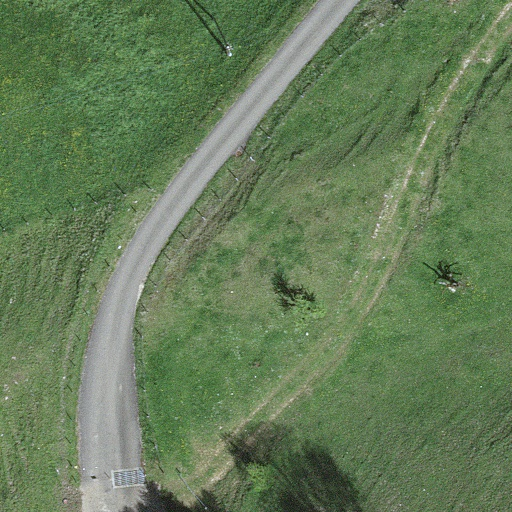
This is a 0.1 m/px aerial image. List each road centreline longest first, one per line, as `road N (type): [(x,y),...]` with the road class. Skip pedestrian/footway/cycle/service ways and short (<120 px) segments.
road 1 (track): [(181,511),(202,477),(332,337),(445,115),(511,22)]
road 2 (unclassified): [(99,511),(103,350),(124,273),(148,230),(333,0)]
